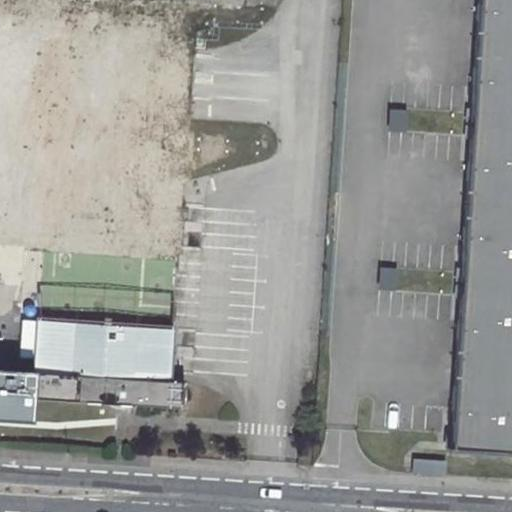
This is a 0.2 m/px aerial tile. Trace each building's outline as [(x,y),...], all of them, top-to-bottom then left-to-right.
[(268,23),(268,0),(219,0),(219,22),(268,23)] [(511,0),(472,0),(444,446),(511,450),(511,0)] [(33,321),(30,368),(167,376),(169,329),(33,321)] [(0,365),(0,416),(27,418),(30,368),(0,365)] [(413,459),(412,471),(447,473),(448,461),(413,459)]
